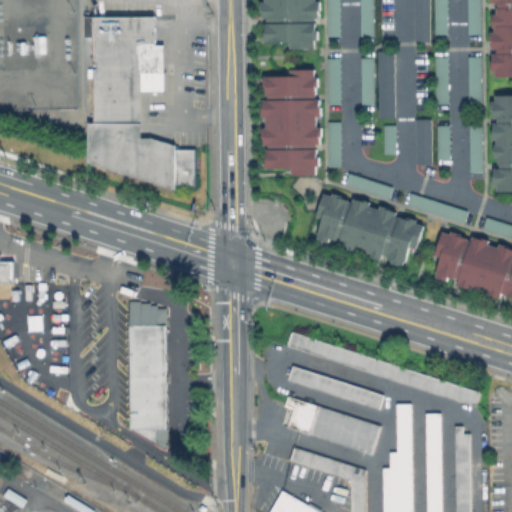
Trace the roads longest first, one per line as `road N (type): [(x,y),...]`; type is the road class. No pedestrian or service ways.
road 1 (secondary): [(511,351),(231,263)]
road 2 (secondary): [(228,17),(231,263)]
road 3 (secondary): [(0,188),(231,263)]
road 4 (tertiary): [(233,436),(231,263)]
